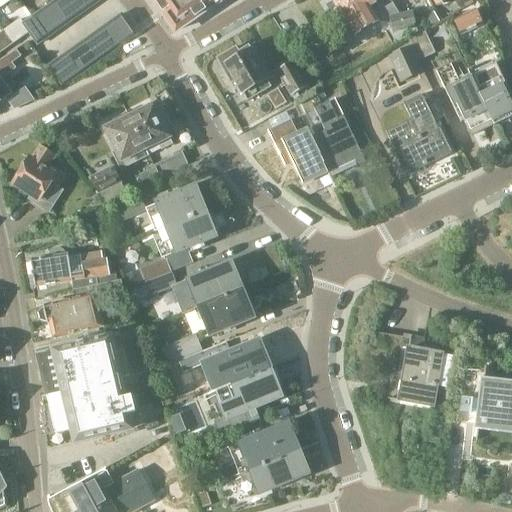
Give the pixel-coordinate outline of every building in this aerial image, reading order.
[(87,9),(80,0),(56,0),(53,3),(68,23),(87,9)] [(99,0),(80,0),(87,9),(99,0)] [(152,0),(175,31),(225,0),(152,0)] [(380,0),(331,0),(344,22),(346,21),(354,35),(379,21),(371,7),(381,1),(380,0)] [(431,0),(435,7),(449,3),(455,3),(458,9),(460,8),(455,0),(431,0)] [(68,23),(53,3),(34,16),(48,37),(68,23)] [(413,13),(399,16),(393,4),(384,9),(389,19),(393,34),(416,29),(413,13)] [(460,35),(482,25),(475,10),(453,20),(460,35)] [(422,20),(428,30),(440,22),(435,13),(422,20)] [(102,28),(116,48),(135,35),(121,14),(102,28)] [(48,37),(34,16),(23,24),(37,44),(48,37)] [(84,41),(98,61),(116,48),(102,28),(84,41)] [(408,41),(411,47),(418,61),(434,54),(425,33),(408,41)] [(65,54),(79,74),(98,61),(84,41),(65,54)] [(421,69),(418,61),(411,47),(389,57),(399,79),(421,69)] [(267,80),(250,51),(241,57),(235,48),(216,60),(232,86),(236,83),(244,95),(248,102),(271,88),(266,81),(267,80)] [(46,68),(61,88),(79,74),(65,54),(46,68)] [(0,73),(11,66),(4,55),(0,58),(0,73)] [(278,72),(293,98),(307,90),(292,64),(290,65),(289,62),(278,68),(280,71),(278,72)] [(492,124),(471,80),(470,80),(469,78),(468,78),(469,81),(460,85),(450,66),(436,73),(442,84),(454,109),(458,107),(471,134),(492,124)] [(471,80),(492,124),(493,126),(511,116),(511,110),(501,87),(505,85),(495,66),(494,66),(495,68),(471,80)] [(0,102),(12,94),(0,78),(0,102)] [(282,98),(278,90),(267,96),(272,104),(282,98)] [(396,157),(404,153),(413,171),(449,153),(421,97),(403,105),(411,121),(386,133),(395,152),(394,152),(396,157)] [(324,132),(311,138),(322,163),(327,174),(355,161),(358,166),(365,163),(334,100),(314,110),(324,132)] [(128,113),(147,151),(159,145),(161,150),(176,142),(171,132),(167,134),(154,106),(145,110),(143,106),(128,113)] [(147,151),(128,113),(113,120),(115,125),(106,129),(121,159),(117,161),(121,170),(136,163),(134,157),(147,151)] [(327,174),(322,163),(311,138),(307,129),(296,134),(290,122),(269,132),(285,166),(286,166),(285,164),(292,160),(304,185),(327,174)] [(22,170),(13,185),(31,196),(28,200),(49,213),(63,191),(59,188),(66,176),(49,166),(56,156),(40,146),(31,159),(30,158),(28,161),(24,161),(21,166),(22,170)] [(182,153),(153,167),(154,168),(139,175),(143,185),(187,165),(182,153)] [(90,180),(102,205),(102,206),(126,194),(113,168),(90,180)] [(195,185),(169,196),(168,192),(144,202),(156,232),(165,228),(206,212),(195,185)] [(115,209),(121,223),(146,211),(140,198),(115,209)] [(211,225),(206,212),(165,228),(156,232),(152,233),(161,258),(175,252),(176,254),(217,238),(211,225)] [(73,292),(121,282),(121,281),(118,275),(110,276),(106,260),(95,261),(95,258),(80,260),(81,266),(69,268),(67,255),(65,255),(64,253),(61,250),(59,249),(55,249),(52,250),(50,252),(49,255),(49,258),(30,261),(34,288),(71,282),(72,289),(73,292)] [(140,271),(150,297),(176,286),(166,260),(140,271)] [(186,280),(198,309),(243,291),(231,262),(186,280)] [(121,282),(73,292),(74,299),(43,307),(43,308),(38,313),(39,320),(46,323),(47,324),(50,324),(100,312),(97,300),(123,294),(121,282)] [(243,291),(198,309),(210,337),(254,319),(243,291)] [(100,312),(50,324),(54,340),(104,328),(100,312)] [(56,394),(59,405),(50,407),(56,433),(73,429),(76,442),(131,429),(127,415),(142,412),(138,395),(123,399),(119,379),(150,372),(137,333),(135,325),(121,329),(123,336),(107,340),(105,332),(91,336),(92,343),(59,351),(58,350),(54,351),(35,356),(45,397),(56,394)] [(424,338),(410,336),(407,352),(401,351),(397,373),(403,374),(399,401),(433,407),(441,354),(422,351),(424,338)] [(171,350),(176,363),(202,352),(197,339),(171,350)] [(220,375),(225,388),(226,388),(269,370),(258,342),(203,365),(209,379),(220,375)] [(280,397),(269,370),(226,388),(225,388),(215,392),(225,418),(215,423),(220,435),(258,420),(253,408),(280,397)] [(511,387),(482,384),(480,401),(472,400),(472,399),(471,399),(469,414),(470,414),(471,410),(479,411),(477,425),(511,428),(511,387)] [(162,403),(158,391),(153,392),(156,405),(162,403)] [(231,442),(244,473),(300,451),(289,426),(273,432),(271,426),(231,442)] [(308,472),(300,451),(244,473),(253,497),(277,487),(276,485),(308,472)] [(133,511),(154,501),(137,470),(113,483),(107,472),(69,492),(78,510),(74,511),(133,511)] [(176,503),(194,497),(189,481),(187,482),(183,472),(163,478),(167,489),(171,487),(176,503)] [(206,490),(195,494),(201,508),(211,504),(206,490)]
